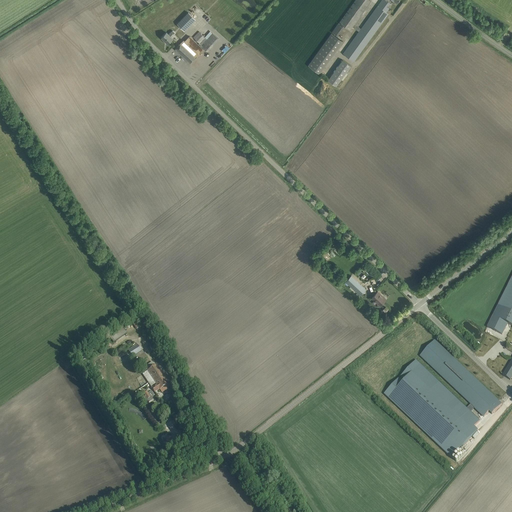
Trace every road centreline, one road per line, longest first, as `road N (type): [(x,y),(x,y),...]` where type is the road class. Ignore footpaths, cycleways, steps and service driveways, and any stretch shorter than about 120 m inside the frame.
road 1 (unclassified): [(419,304),(149,43),(117,0)]
road 2 (unclassified): [(99,511),(243,443),(419,304)]
road 3 (unclassified): [(511,393),(419,304)]
